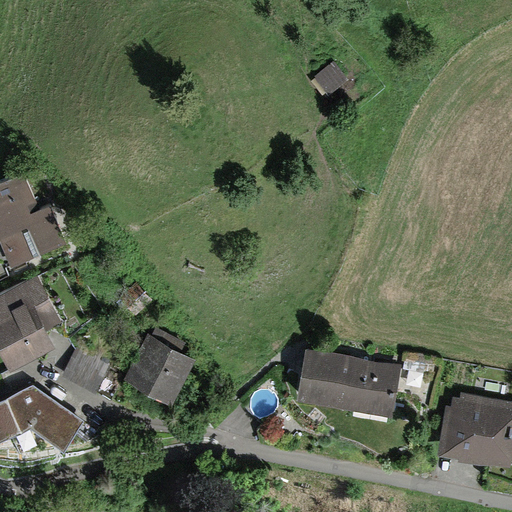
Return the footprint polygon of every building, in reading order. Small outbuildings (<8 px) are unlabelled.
[(334,63),(324,77),(344,92),(355,79),(334,63)] [(24,169),(0,179),(0,234),(11,261),(67,237),(51,202),(40,206),(24,169)] [(34,273),(0,294),(0,319),(30,366),(76,337),(34,273)] [(148,330),(125,373),(173,399),(196,356),(148,330)] [(83,350),(69,373),(104,395),(119,373),(83,350)] [(408,370),(324,352),(314,400),(398,418),(408,370)] [(50,388),(0,412),(0,450),(50,427),(85,449),(103,422),(50,388)] [(511,407),(466,396),(452,452),(511,467),(511,407)]
